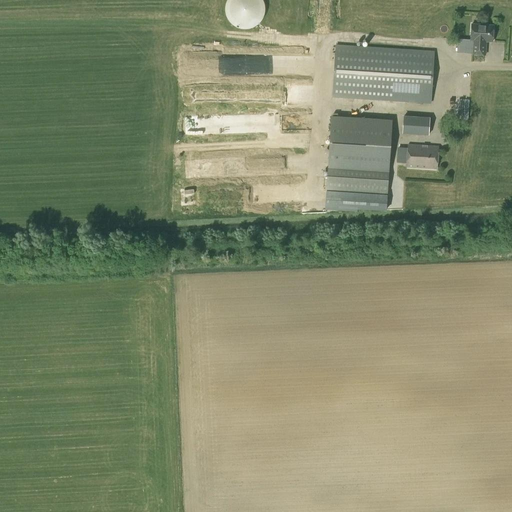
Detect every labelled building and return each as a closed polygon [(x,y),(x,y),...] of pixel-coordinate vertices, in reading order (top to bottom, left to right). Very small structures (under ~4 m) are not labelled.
[(264,13),(265,12),(265,10),(265,8),(264,5),(264,2),(262,0),(227,0),(227,1),(226,3),(225,6),(225,9),(225,12),(226,15),(227,17),(228,20),(230,22),(232,24),(234,26),(236,27),(239,28),(242,29),(244,29),(247,29),(250,28),(253,28),(255,26),(257,25),(259,23),(261,21),(262,19),(263,18),(264,16),(264,13)] [(492,42),(494,26),(472,24),(471,40),(473,40),(472,54),(485,55),(486,41),(492,42)] [(431,104),(434,51),(335,45),(332,98),(431,104)] [(429,136),(430,118),(404,116),(402,134),(429,136)] [(387,198),(388,172),(392,121),(332,117),(327,194),(387,198)] [(437,169),(438,146),(408,144),(407,148),(397,148),(396,163),(407,164),(406,167),(437,169)]
